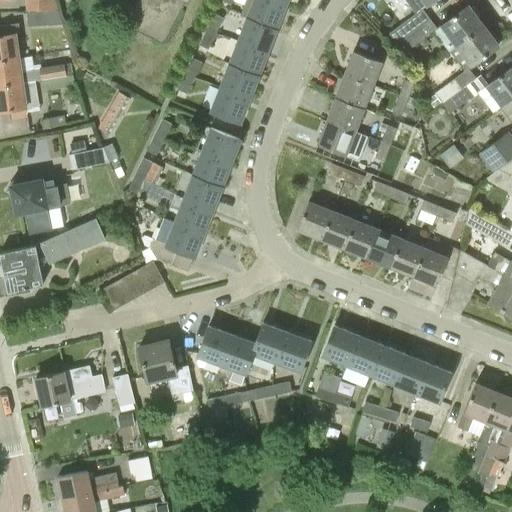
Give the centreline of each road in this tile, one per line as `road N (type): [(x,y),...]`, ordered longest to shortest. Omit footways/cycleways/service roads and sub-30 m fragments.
road 1 (residential): [(282,261),(259,204),(259,168),(272,119),(332,0)]
road 2 (residential): [(511,349),(282,261)]
road 3 (unclassified): [(67,331),(238,287),(282,261)]
